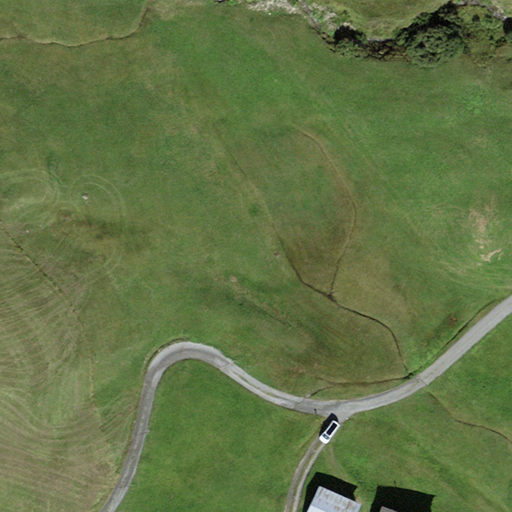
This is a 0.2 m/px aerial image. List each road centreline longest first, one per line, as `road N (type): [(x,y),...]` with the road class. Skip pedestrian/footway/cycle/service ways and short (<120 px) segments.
road 1 (track): [(101,511),(141,442),(158,364),(177,351),(195,350),(292,404),(341,402)]
road 2 (track): [(341,402),(415,384),(511,302)]
road 3 (track): [(293,511),(303,463),(341,402)]
